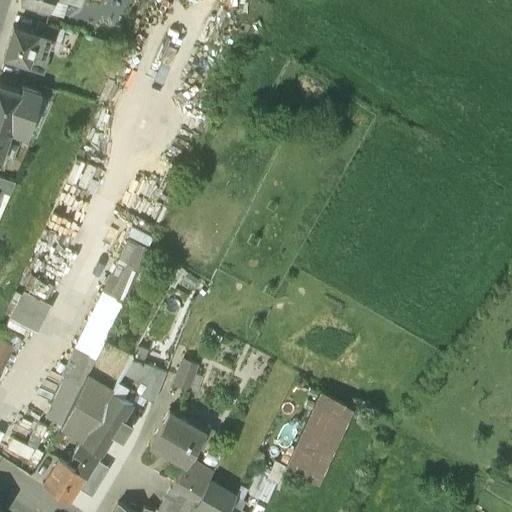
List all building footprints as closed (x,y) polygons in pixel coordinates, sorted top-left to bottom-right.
[(20,0),(20,1),(49,10),(51,0),(20,0)] [(58,26),(38,20),(35,31),(51,36),(50,37),(54,39),(58,26)] [(35,31),(12,24),(3,54),(27,62),(31,51),(43,55),(49,38),(50,38),(50,37),(51,36),(35,31)] [(20,90),(0,83),(0,155),(8,129),(26,135),(40,92),(21,86),(20,90)] [(76,222),(109,133),(86,125),(54,214),(76,222)] [(183,175),(168,167),(159,185),(175,192),(183,175)] [(15,180),(0,175),(0,190),(3,191),(9,193),(15,180)] [(91,313),(61,373),(81,382),(111,323),(91,313)] [(0,332),(0,364),(13,339),(0,332)] [(110,340),(87,385),(81,382),(75,394),(99,407),(129,357),(133,351),(110,340)] [(83,435),(81,438),(99,450),(100,450),(113,429),(122,435),(131,422),(121,416),(135,392),(140,395),(148,380),(141,376),(143,373),(144,362),(129,357),(99,407),(83,435)] [(183,357),(173,384),(186,389),(196,362),(183,357)] [(165,370),(144,362),(143,373),(141,376),(148,380),(140,395),(153,401),(165,370)] [(66,376),(45,414),(61,422),(75,394),(81,382),(66,376)] [(321,389),(286,465),(319,480),(353,407),(321,389)] [(99,407),(75,394),(61,422),(83,435),(99,407)] [(204,430),(168,409),(149,442),(185,463),(189,458),(204,430)] [(81,438),(67,462),(59,456),(42,483),(68,501),(78,486),(94,458),(99,450),(81,438)] [(108,467),(94,458),(78,486),(91,494),(108,467)] [(212,472),(189,458),(185,463),(170,488),(195,502),(208,480),(212,472)] [(276,481),(257,473),(248,493),(266,502),(276,481)] [(225,511),(234,495),(208,480),(195,502),(193,506),(203,511),(225,511)] [(133,511),(117,503),(112,511),(133,511)]
